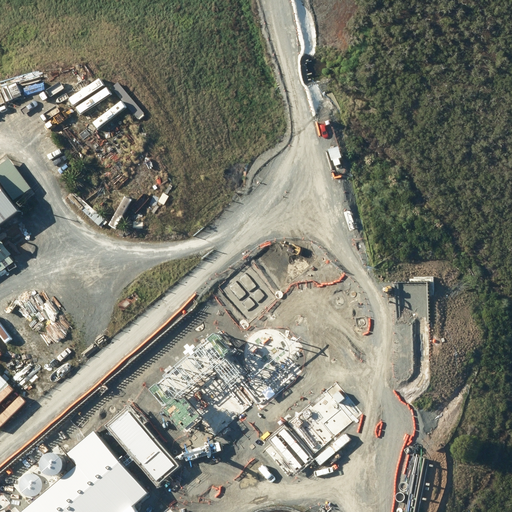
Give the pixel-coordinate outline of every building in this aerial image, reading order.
[(0,159),(0,219),(20,205),(13,195),(36,179),(14,149),(0,159)] [(89,198),(81,205),(92,217),(100,210),(89,198)] [(37,416),(19,399),(6,412),(0,405),(0,434),(10,444),(37,416)] [(286,470),(271,478),(275,485),(290,477),(286,470)] [(45,479),(75,507),(81,501),(51,472),(45,479)]
